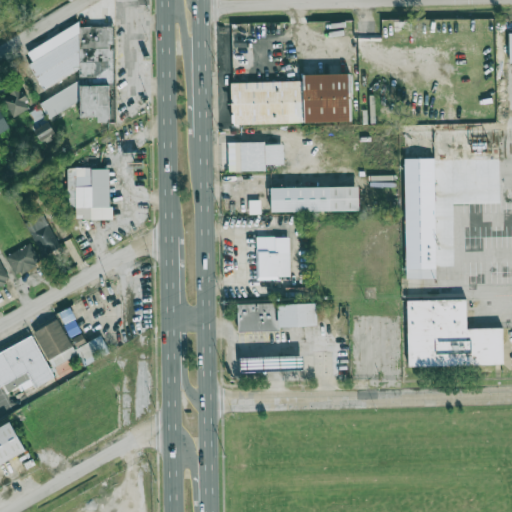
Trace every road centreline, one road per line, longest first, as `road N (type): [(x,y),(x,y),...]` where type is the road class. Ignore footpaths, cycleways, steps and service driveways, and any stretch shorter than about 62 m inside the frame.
road 1 (primary): [(165,0),(174,511)]
road 2 (primary): [(211,511),(204,0)]
road 3 (residential): [(210,402),(511,393)]
road 4 (residential): [(204,6),(415,0)]
road 5 (primary): [(204,195),(190,139),(179,0)]
road 6 (residential): [(0,329),(172,235)]
road 7 (residential): [(6,511),(146,434),(173,433)]
